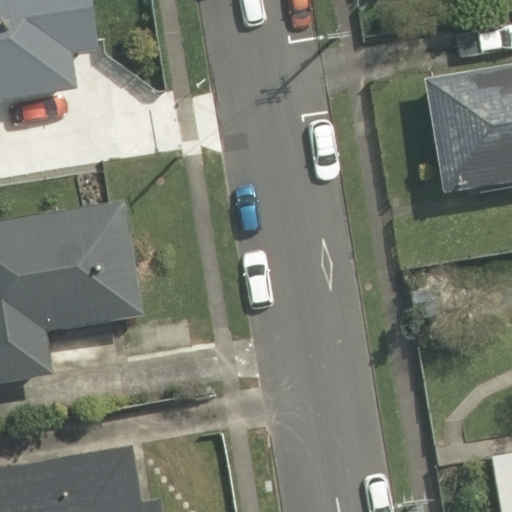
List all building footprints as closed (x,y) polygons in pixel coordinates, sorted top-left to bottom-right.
[(85,0),(0,0),(0,90),(61,78),(53,39),(92,32),(85,0)] [(511,69),(427,85),(448,201),(511,189),(511,69)] [(135,307),(120,196),(0,213),(0,370),(44,364),(39,320),(135,307)] [(143,511),(126,429),(0,454),(0,511),(143,511)] [(511,511),(511,438),(479,444),(489,511),(511,511)]
